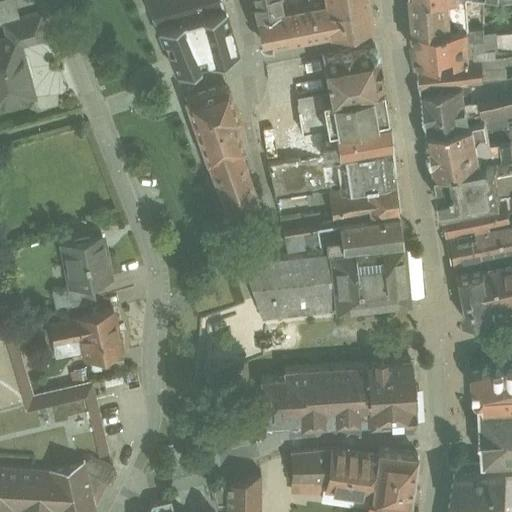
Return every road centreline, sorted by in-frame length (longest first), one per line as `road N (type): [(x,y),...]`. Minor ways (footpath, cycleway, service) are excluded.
road 1 (residential): [(238,0),(250,45),(249,119),(268,207),(152,323)]
road 2 (residential): [(52,0),(146,243),(152,323)]
road 3 (residential): [(152,323),(152,432),(132,481)]
road 4 (residential): [(132,481),(288,439)]
